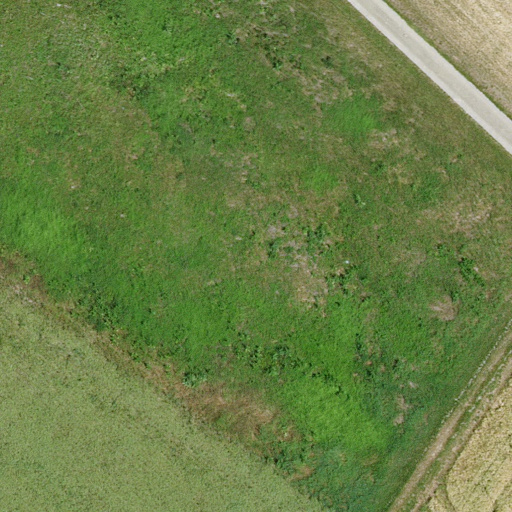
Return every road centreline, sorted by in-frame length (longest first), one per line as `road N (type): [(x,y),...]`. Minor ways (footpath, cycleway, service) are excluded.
road 1 (track): [(360,0),(511,143)]
road 2 (track): [(395,511),(511,342)]
